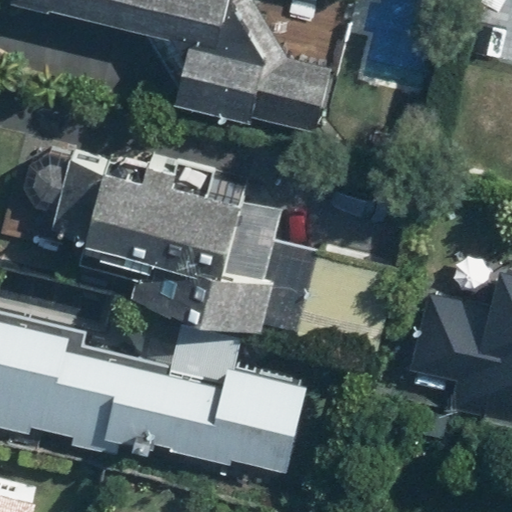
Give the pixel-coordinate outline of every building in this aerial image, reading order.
[(264,0),(79,0),(194,29),(178,95),(316,128),(334,54),(291,44),(264,0)] [(275,268),(265,266),(281,203),(70,149),(52,222),(145,245),(134,288),(261,320),(275,268)] [(511,257),(503,255),(492,301),(434,287),(416,361),(461,372),(454,400),(511,413),(511,257)] [(231,451),(233,444),(288,457),(308,373),(231,355),(227,371),(70,334),(72,325),(0,307),(0,429),(1,430),(4,419),(34,426),(36,419),(111,437),(116,417),(174,431),(173,438),(231,451)] [(0,478),(0,511),(35,511),(41,489),(0,478)]
